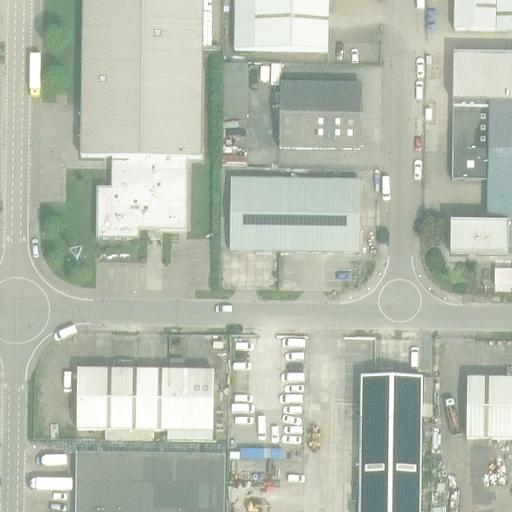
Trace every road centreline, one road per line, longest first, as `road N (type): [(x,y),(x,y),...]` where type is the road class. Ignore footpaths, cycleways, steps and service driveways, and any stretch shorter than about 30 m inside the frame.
road 1 (unclassified): [(14,311),(399,314)]
road 2 (unclassified): [(399,314),(402,0)]
road 3 (unclassified): [(14,311),(17,0)]
road 4 (unclassified): [(11,511),(14,311)]
